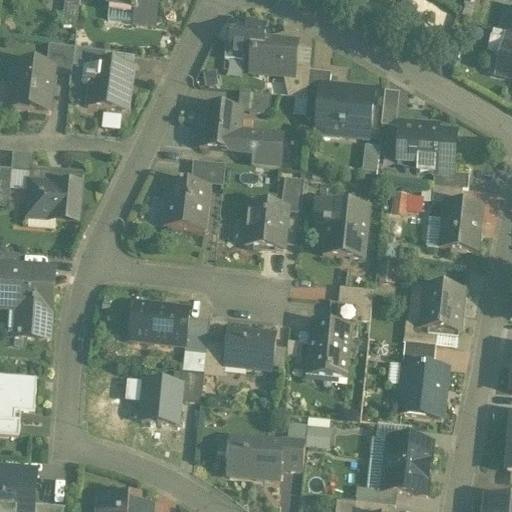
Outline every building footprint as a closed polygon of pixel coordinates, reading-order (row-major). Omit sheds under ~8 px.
[(79,0),(65,0),(64,7),(78,9),(79,0)] [(156,0),(111,0),(110,9),(113,10),(113,8),(131,10),(131,14),(134,14),(133,26),(153,29),(156,0)] [(281,44),(264,43),(265,29),(238,26),(237,40),(232,39),(225,52),(224,63),(242,65),(243,59),(257,60),(255,74),(251,74),(251,76),(284,79),(293,80),(294,69),(296,48),(281,47),(281,44)] [(464,36),(451,32),(445,54),(457,58),(464,36)] [(511,47),(504,46),(496,77),(511,81),(511,47)] [(74,50),(48,47),(46,69),(53,69),(52,73),(71,76),(72,69),(74,50)] [(106,55),(74,50),(72,69),(83,71),(96,73),(97,67),(104,68),(106,55)] [(46,69),(10,65),(8,85),(14,86),(11,111),(48,115),(52,73),(53,69),(46,69)] [(104,68),(97,67),(96,73),(95,83),(91,83),(90,87),(87,111),(120,115),(123,97),(129,98),(132,72),(104,68)] [(310,71),(294,69),(293,80),(284,79),(287,101),(307,103),(307,102),(310,75),(310,71)] [(96,73),(83,71),(81,86),(90,87),(91,83),(95,83),(96,73)] [(331,77),(310,75),(307,102),(319,103),(320,91),(329,92),(331,77)] [(329,92),(320,91),(319,103),(316,131),(328,132),(328,136),(340,137),(339,140),(368,143),(371,120),(374,93),(349,91),(349,94),(329,92)] [(385,94),(381,128),(395,130),(399,96),(385,94)] [(271,99),(239,96),(237,109),(249,110),(248,116),(269,118),(271,99)] [(241,114),(203,110),(198,152),(236,156),(238,136),(241,114)] [(107,115),(106,130),(124,131),(126,116),(107,115)] [(438,129),(400,126),(397,165),(416,167),(416,176),(434,177),(452,179),(452,177),(456,135),(454,135),(453,138),(437,137),(438,129)] [(270,137),(256,136),(256,138),(238,136),(236,156),(235,157),(254,159),(253,171),(279,174),(282,141),(270,139),(270,137)] [(379,152),(366,151),(363,177),(376,179),(379,152)] [(225,168),(193,165),(191,179),(224,183),(225,168)] [(12,173),(0,171),(0,204),(9,205),(12,173)] [(80,177),(30,172),(26,218),(55,221),(55,224),(76,226),(80,177)] [(452,179),(434,177),(433,190),(461,193),(466,193),(467,178),(452,177),(452,179)] [(304,184),(289,182),(286,210),(287,210),(287,214),(301,216),(304,184)] [(209,189),(167,185),(162,232),(204,236),(209,189)] [(461,193),(433,190),(432,206),(445,207),(445,206),(460,208),(461,193)] [(395,217),(427,215),(426,196),(394,198),(395,217)] [(369,211),(315,206),(313,227),(323,228),(323,231),(325,231),(322,260),(363,264),(369,211)] [(460,208),(445,206),(445,207),(440,253),(476,257),(481,210),(460,208)] [(286,210),(249,207),(244,251),(283,255),(287,214),(287,210),(286,210)] [(398,243),(398,218),(386,217),(385,243),(398,243)] [(18,259),(0,257),(0,272),(18,274),(18,259)] [(18,274),(0,272),(0,310),(23,312),(21,339),(15,339),(15,342),(46,344),(49,294),(37,293),(38,277),(42,277),(42,275),(18,274)] [(463,294),(425,290),(423,313),(424,313),(423,326),(422,326),(421,333),(438,335),(441,336),(441,333),(457,335),(457,337),(459,337),(463,294)] [(373,295),(339,292),(337,309),(371,312),(373,295)] [(189,313),(134,306),(129,346),(171,351),(171,346),(185,347),(189,313)] [(371,312),(337,309),(336,323),(358,325),(358,327),(370,328),(371,312)] [(335,330),(310,328),(308,348),(298,347),(298,348),(308,349),(305,381),(347,385),(351,343),(356,344),(358,327),(358,325),(336,323),(335,330)] [(422,326),(405,324),(403,348),(404,348),(436,351),(438,335),(421,333),(422,326)] [(208,332),(193,330),(190,359),(205,360),(206,351),(208,332)] [(276,340),(227,335),(225,352),(223,371),(272,376),(276,340)] [(436,351),(404,348),(402,369),(434,372),(436,351)] [(225,352),(206,351),(205,360),(203,379),(215,380),(216,370),(223,371),(225,352)] [(434,372),(402,369),(402,371),(404,372),(402,388),(400,420),(441,424),(446,374),(434,372)] [(203,379),(182,377),(181,391),(179,408),(200,410),(203,379)] [(5,386),(0,385),(0,427),(10,428),(10,425),(11,417),(34,418),(36,384),(5,382),(5,386)] [(181,391),(145,388),(141,428),(177,432),(179,408),(181,391)] [(20,425),(10,425),(10,428),(0,427),(0,440),(18,442),(20,425)] [(280,447),(230,442),(226,483),(278,487),(279,476),(282,448),(280,447)] [(305,446),(281,444),(280,447),(282,448),(279,476),(302,478),(305,446)] [(430,449),(393,445),(391,463),(388,492),(426,496),(430,449)] [(15,478),(0,477),(0,511),(32,511),(35,484),(15,483),(15,478)] [(388,497),(359,494),(358,508),(387,511),(388,497)] [(137,504),(100,501),(99,511),(146,511),(137,511),(137,504)] [(511,511),(511,504),(489,503),(487,511),(511,511)]
